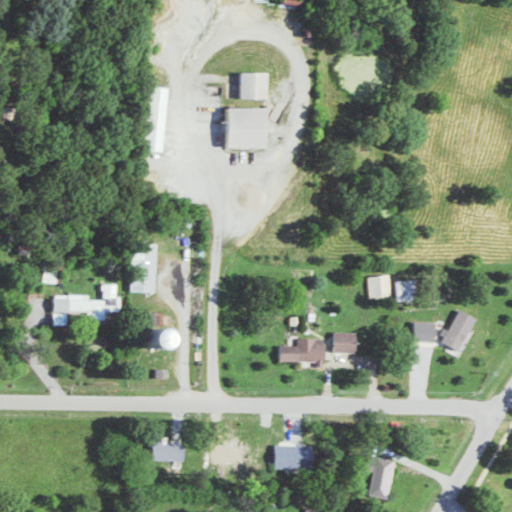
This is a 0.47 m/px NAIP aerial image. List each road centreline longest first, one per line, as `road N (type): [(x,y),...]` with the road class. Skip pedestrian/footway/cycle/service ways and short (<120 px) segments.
road 1 (residential): [(498,410),(0,401)]
road 2 (residential): [(443,511),(511,388)]
